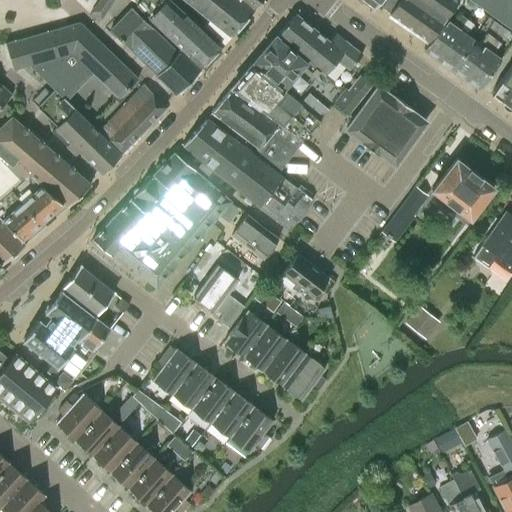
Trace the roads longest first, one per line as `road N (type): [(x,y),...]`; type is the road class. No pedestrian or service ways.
road 1 (residential): [(63,240),(287,0)]
road 2 (residential): [(511,135),(312,0)]
road 3 (residential): [(298,420),(164,313)]
road 4 (residential): [(164,313),(63,240)]
